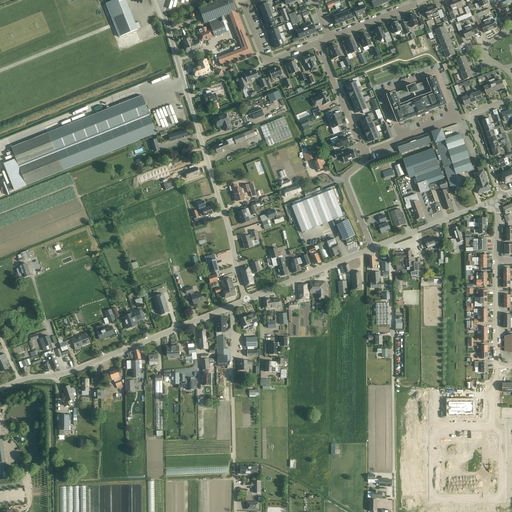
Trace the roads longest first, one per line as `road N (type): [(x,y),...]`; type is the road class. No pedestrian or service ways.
road 1 (unclassified): [(246,299),(157,0)]
road 2 (residential): [(395,505),(393,241)]
road 3 (residential): [(431,425),(432,498),(502,496),(501,423),(490,424)]
road 4 (unclassified): [(62,374),(233,305)]
road 5 (unclassified): [(260,294),(372,248)]
road 6 (residential): [(318,42),(266,58),(246,10),(255,0)]
